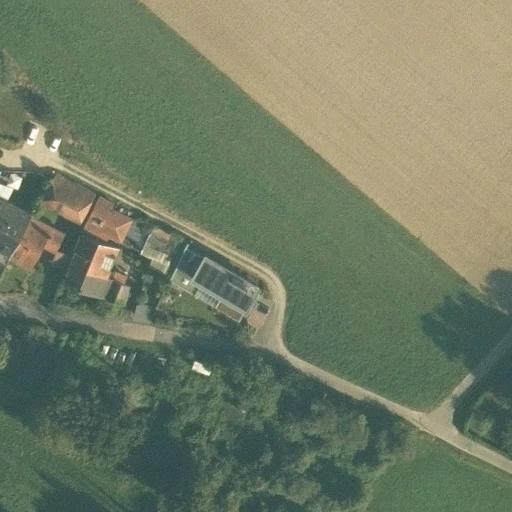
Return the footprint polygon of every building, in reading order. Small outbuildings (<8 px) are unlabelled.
[(45,193),(83,214),(96,191),(58,170),(45,193)] [(14,183),(0,178),(0,193),(3,195),(7,197),(14,183)] [(82,231),(83,231),(105,240),(109,232),(121,238),(132,216),(111,205),(114,200),(99,193),(86,219),(82,231)] [(7,197),(3,195),(0,199),(0,221),(18,231),(23,222),(25,223),(31,212),(32,210),(7,197)] [(31,265),(43,241),(52,225),(53,224),(31,212),(25,223),(23,222),(18,231),(12,240),(16,242),(11,253),(10,254),(31,265)] [(12,240),(18,231),(0,221),(0,247),(11,253),(16,242),(12,240)] [(163,245),(167,226),(148,222),(144,241),(163,245)] [(64,231),(52,225),(43,241),(55,247),(55,248),(56,246),(64,231)] [(83,231),(76,247),(94,254),(89,266),(106,273),(117,245),(105,240),(83,231)] [(170,275),(194,289),(201,277),(194,273),(205,254),(204,253),(186,242),(170,275)] [(44,268),(63,275),(72,253),(56,246),(55,248),(55,247),(44,268)] [(0,271),(10,254),(11,253),(0,247),(0,271)] [(99,290),(106,273),(89,266),(94,254),(76,247),(65,277),(99,290)] [(223,290),(246,304),(259,283),(205,252),(204,253),(205,254),(194,273),(201,277),(223,290)] [(105,294),(123,301),(130,283),(112,275),(105,294)] [(217,300),(223,290),(201,277),(194,289),(216,302),(217,300)] [(223,290),(217,300),(240,314),(246,304),(223,290)] [(146,315),(148,300),(135,298),(133,313),(146,315)] [(211,432),(220,436),(226,424),(235,428),(243,409),(225,401),(211,432)]
